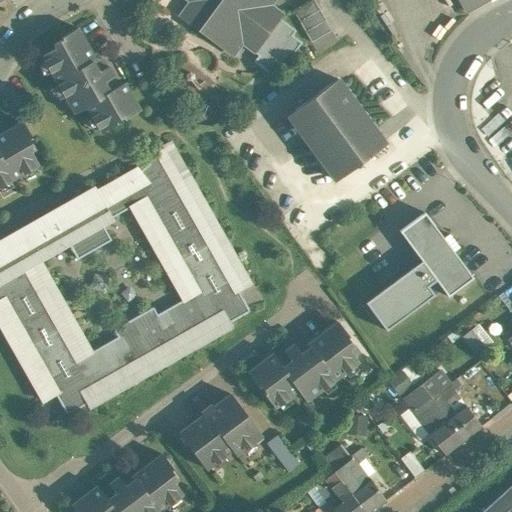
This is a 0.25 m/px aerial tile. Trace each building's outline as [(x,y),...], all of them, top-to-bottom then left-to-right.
[(186,0),(188,1),(178,15),(201,33),(204,29),(214,36),(216,34),(238,50),(242,44),(254,53),(265,37),(266,34),(265,31),(264,28),(260,26),(264,21),(272,27),(283,14),(271,5),(274,0),(186,0)] [(313,0),(311,0),(293,11),(311,41),(331,30),(313,0)] [(459,0),(465,11),(485,0),(459,0)] [(117,86),(112,78),(114,76),(108,66),(98,71),(93,63),(96,61),(77,28),(61,37),(62,39),(53,44),(56,48),(42,56),(56,81),(74,113),(86,106),(101,132),(116,123),(115,121),(123,117),(124,119),(140,110),(124,82),(117,86)] [(385,143),(337,78),(286,115),(334,180),(385,143)] [(22,121),(0,133),(0,185),(13,178),(38,163),(30,150),(34,147),(29,138),(31,137),(22,121)] [(55,394),(67,414),(86,403),(87,404),(86,405),(87,406),(232,324),(231,323),(230,323),(229,322),(249,311),(238,291),(248,285),(248,286),(250,285),(168,140),(166,141),(166,142),(144,155),(148,164),(139,171),(138,168),(97,192),(95,189),(96,189),(95,188),(0,241),(0,323),(44,402),(46,401),(46,400),(55,394)] [(443,238),(424,212),(399,230),(447,296),(472,277),(453,251),(459,247),(449,234),(443,238)] [(309,347),(301,353),(294,344),(276,357),(272,353),(247,372),(258,386),(260,385),(265,392),(264,393),(274,407),(297,390),(306,401),(335,379),(335,378),(358,361),(349,348),(352,345),(346,337),(348,336),(337,321),(306,344),(309,347)] [(440,370),(405,396),(404,400),(412,411),(431,397),(440,390),(449,383),(440,370)] [(449,383),(440,390),(444,395),(463,381),(459,376),(449,383)] [(481,426),(464,403),(455,410),(444,395),(440,390),(431,397),(463,440),(481,426)] [(230,393),(213,407),(211,404),(201,411),(203,414),(179,432),(190,447),(191,447),(195,453),(194,453),(206,468),(232,449),(236,455),(261,435),(246,415),(245,415),(241,409),(230,393)] [(463,440),(431,397),(412,411),(445,454),(463,440)] [(341,445),(326,457),(336,470),(344,464),(344,465),(352,458),(350,456),(341,445)] [(362,448),(350,456),(352,458),(353,457),(357,462),(367,455),(362,448)] [(423,469),(410,451),(401,458),(414,475),(423,469)] [(161,453),(131,476),(133,479),(125,485),(118,476),(100,489),(97,485),(71,504),(77,511),(157,511),(159,511),(182,493),(173,480),(177,478),(170,469),(172,468),(161,453)] [(366,457),(357,463),(357,462),(353,457),(352,458),(344,465),(344,464),(336,470),(334,472),(364,511),(369,511),(385,501),(366,476),(375,469),(366,457)] [(364,511),(334,472),(326,478),(330,483),(321,490),(336,511),(364,511)] [(511,511),(511,483),(479,511),(511,511)]
